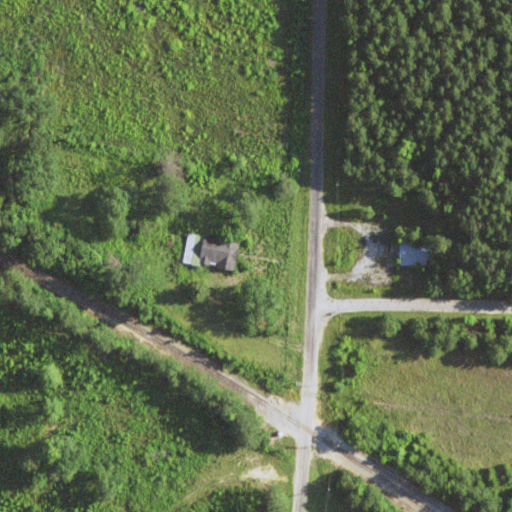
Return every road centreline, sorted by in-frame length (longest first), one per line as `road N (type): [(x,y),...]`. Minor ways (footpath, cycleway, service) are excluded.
road 1 (residential): [(298,511),(309,403),(319,0)]
road 2 (residential): [(511,305),(313,302)]
